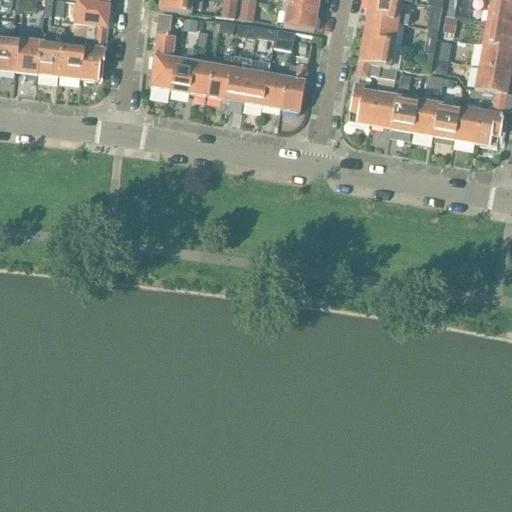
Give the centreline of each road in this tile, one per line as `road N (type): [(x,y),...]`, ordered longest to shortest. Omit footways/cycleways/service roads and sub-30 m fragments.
road 1 (residential): [(117,135),(317,168)]
road 2 (residential): [(317,168),(511,204)]
road 3 (residential): [(317,168),(345,0)]
road 4 (residential): [(133,0),(117,135)]
